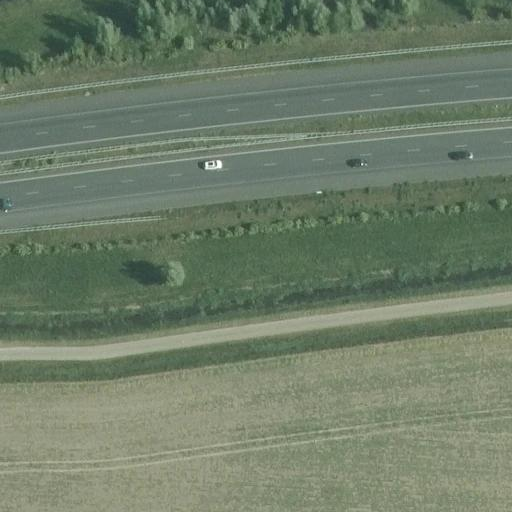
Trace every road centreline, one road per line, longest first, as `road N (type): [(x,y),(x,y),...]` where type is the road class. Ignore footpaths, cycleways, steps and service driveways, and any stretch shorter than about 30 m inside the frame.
road 1 (motorway): [(0,204),(511,146)]
road 2 (motorway): [(511,84),(0,140)]
